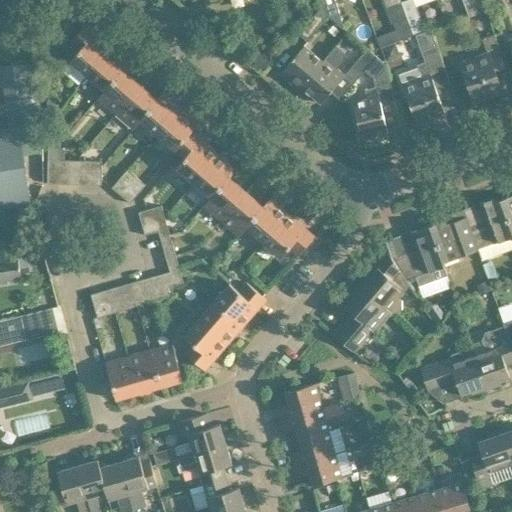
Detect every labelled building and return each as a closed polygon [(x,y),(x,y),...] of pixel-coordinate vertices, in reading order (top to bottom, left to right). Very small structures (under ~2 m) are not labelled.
[(0,0),(0,27),(11,28),(22,29),(23,0),(0,0)] [(322,0),(323,4),(326,13),(329,16),(344,28),(334,0),(322,0)] [(387,0),(390,6),(402,40),(413,35),(413,34),(401,2),(400,0),(387,0)] [(413,0),(405,0),(401,2),(413,34),(424,30),(413,0)] [(462,0),(469,17),(480,13),(475,0),(462,0)] [(323,4),(298,33),(307,41),(329,16),(326,13),(323,4)] [(86,23),(73,39),(69,43),(78,51),(70,61),(87,76),(112,46),(86,23)] [(421,75),(401,82),(417,124),(445,113),(435,86),(449,80),(430,27),(415,33),(425,61),(417,64),(418,67),(418,66),(421,75)] [(460,62),(468,84),(475,102),(503,92),(493,64),(504,60),(494,34),(482,38),(487,52),(460,62)] [(44,62),(54,65),(60,39),(50,37),(44,62)] [(322,61),(304,45),(280,73),(299,89),(322,61)] [(322,61),(299,89),(299,90),(302,87),(321,103),(345,75),(338,68),(344,60),(344,52),(336,45),(325,58),(322,61)] [(130,62),(112,46),(87,76),(104,90),(123,69),(123,70),(130,62)] [(367,48),(351,67),(360,75),(376,56),(367,48)] [(32,64),(0,66),(0,71),(9,126),(41,122),(32,64)] [(365,89),(367,99),(352,102),(361,138),(388,132),(381,105),(395,102),(386,64),(373,78),(375,87),(365,89)] [(140,84),(123,70),(123,69),(104,90),(97,98),(115,113),(140,84)] [(157,98),(140,84),(115,113),(133,129),(140,121),(157,98)] [(164,90),(157,98),(140,121),(157,135),(182,106),(164,90)] [(182,106),(157,135),(175,150),(200,121),(182,106)] [(0,207),(30,203),(18,126),(0,128),(0,207)] [(200,138),(184,158),(175,168),(193,183),(218,153),(200,138)] [(59,184),(60,160),(58,160),(59,142),(49,142),(48,159),(47,183),(59,184)] [(193,183),(210,197),(210,198),(229,176),(229,177),(236,169),(218,153),(193,183)] [(60,160),(59,184),(71,184),(72,160),(60,160)] [(90,160),(78,160),(77,184),(89,184),(90,160)] [(90,160),(89,184),(101,185),(102,161),(90,160)] [(127,169),(112,187),(121,195),(136,177),(127,169)] [(203,205),(206,208),(221,221),(246,191),(229,177),(229,176),(210,198),(210,197),(203,205)] [(136,177),(121,195),(130,203),(145,184),(136,177)] [(246,191),(221,221),(239,236),(246,228),(245,227),(263,206),(246,191)] [(511,194),(499,199),(511,236),(511,194)] [(245,227),(246,228),(263,242),(288,213),(270,197),(263,206),(245,227)] [(466,217),(470,228),(478,249),(480,249),(484,260),(511,249),(511,236),(499,199),(494,201),(493,198),(480,203),(483,210),(476,212),(477,213),(466,217)] [(161,205),(140,211),(138,212),(142,223),(165,217),(161,205)] [(288,213),(263,242),(280,257),(288,248),(297,256),(314,236),(288,213)] [(434,223),(429,225),(443,266),(445,265),(444,262),(478,249),(470,228),(460,232),(456,220),(449,223),(446,215),(433,220),(434,223)] [(165,217),(142,223),(145,235),(158,231),(168,228),(165,217)] [(409,250),(391,257),(406,280),(416,276),(419,285),(447,275),(443,266),(429,225),(410,232),(413,239),(406,242),(409,250)] [(176,257),(170,234),(160,237),(167,260),(176,257)] [(359,284),(391,312),(395,316),(400,309),(400,300),(398,297),(408,284),(406,280),(391,257),(387,250),(374,265),(377,268),(371,275),(368,273),(359,284)] [(17,257),(0,260),(0,280),(20,277),(17,257)] [(183,281),(178,263),(168,266),(173,283),(183,281)] [(164,273),(153,276),(159,299),(171,296),(168,285),(164,273)] [(153,276),(142,279),(148,302),(159,299),(153,276)] [(476,283),(480,293),(492,288),(488,278),(476,283)] [(148,302),(142,279),(130,283),(137,306),(148,302)] [(229,283),(217,297),(246,323),(266,299),(247,282),(239,291),(229,283)] [(124,284),(113,287),(120,311),(131,307),(124,284)] [(345,322),(343,320),(332,333),(354,352),(372,330),(374,332),(391,312),(359,284),(349,296),(351,298),(344,306),(352,313),(345,322)] [(120,311),(113,287),(102,291),(108,314),(120,311)] [(102,291),(91,294),(97,317),(108,314),(102,291)] [(217,297),(196,321),(225,346),(246,323),(217,297)] [(429,312),(435,321),(445,314),(439,305),(429,312)] [(52,307),(21,315),(27,338),(58,331),(52,307)] [(511,319),(503,322),(509,338),(511,347),(511,319)] [(185,352),(190,357),(205,370),(225,346),(196,321),(184,335),(193,343),(185,352)] [(486,351),(474,355),(486,388),(500,383),(499,381),(510,377),(505,364),(511,361),(511,347),(509,338),(495,343),(490,329),(485,331),(481,339),(483,344),(484,343),(486,351)] [(172,343),(150,349),(161,386),(183,380),(172,343)] [(150,349),(128,355),(138,393),(161,386),(150,349)] [(451,353),(449,358),(420,368),(428,391),(456,381),(461,394),(471,390),(472,393),(486,388),(474,355),(464,359),(462,353),(458,351),(451,353)] [(128,355),(125,356),(105,362),(116,399),(138,393),(128,355)] [(354,372),(338,377),(329,379),(331,386),(340,383),(345,400),(361,395),(354,372)] [(29,382),(0,388),(0,405),(32,398),(29,382)] [(278,407),(281,418),(322,407),(315,383),(285,392),(289,404),(278,407)] [(337,402),(322,407),(326,419),(341,415),(337,402)] [(322,407),(281,418),(284,430),(295,427),(299,438),(329,430),(326,419),(322,407)] [(206,413),(178,421),(182,435),(189,433),(191,442),(175,446),(179,458),(226,444),(220,423),(210,426),(206,413)] [(511,426),(501,430),(511,462),(511,426)] [(291,453),(294,464),(335,453),(329,430),(299,438),(302,450),(291,453)] [(470,459),(477,477),(478,481),(491,476),(489,472),(511,463),(511,462),(501,430),(486,435),(487,438),(477,441),(482,454),(470,459)] [(226,444),(179,458),(182,469),(198,464),(204,485),(226,478),(222,466),(232,463),(226,444)] [(335,453),(294,464),(298,476),(309,473),(312,485),(342,476),(335,453)] [(376,454),(360,458),(364,469),(379,465),(376,456),(376,454)] [(139,455),(120,461),(133,508),(146,504),(142,489),(157,484),(150,458),(141,461),(139,455)] [(406,459),(409,466),(419,463),(417,455),(406,459)] [(98,459),(78,465),(91,511),(101,509),(97,494),(105,492),(108,499),(110,499),(100,467),(98,459)] [(120,461),(100,467),(110,499),(118,496),(122,511),(133,508),(120,461)] [(57,471),(63,490),(67,503),(77,500),(80,511),(91,511),(78,465),(57,471)] [(445,475),(443,466),(434,469),(436,477),(445,475)] [(227,511),(244,507),(239,487),(229,490),(226,478),(204,485),(209,507),(189,511),(227,511)] [(462,482),(438,488),(445,511),(468,511),(471,511),(462,482)] [(339,491),(337,483),(326,486),(328,494),(339,491)] [(445,511),(438,488),(416,495),(420,511),(445,511)] [(420,511),(416,495),(392,502),(395,511),(420,511)] [(395,511),(392,502),(369,509),(370,511),(395,511)]
